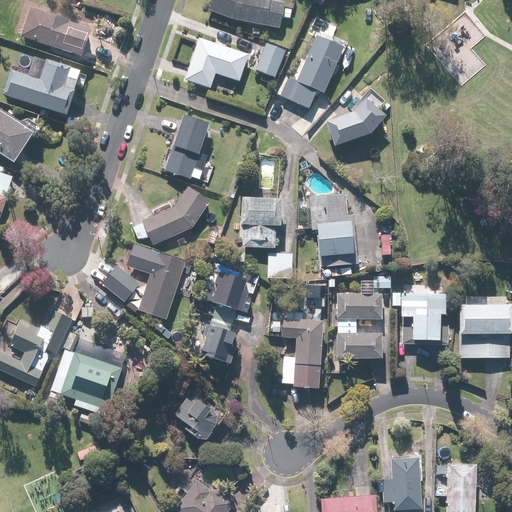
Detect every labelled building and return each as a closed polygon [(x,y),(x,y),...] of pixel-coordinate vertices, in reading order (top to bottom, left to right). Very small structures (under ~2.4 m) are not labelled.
[(214,0),(210,12),(233,20),(281,28),(283,17),(290,18),(292,8),(284,7),(284,4),(271,1),(271,0),(214,0)] [(33,8),(22,37),(84,61),(95,32),(33,8)] [(307,32),(317,36),(299,79),(284,73),(276,95),(310,109),(317,92),(324,95),(345,42),(332,37),(338,22),(315,13),(307,32)] [(250,54),(199,38),(186,79),(212,87),(216,75),(241,83),(250,54)] [(285,51),(268,44),(257,71),(275,78),(285,51)] [(10,68),(1,95),(41,108),(39,114),(48,117),(51,110),(68,116),(83,72),(34,56),(28,74),(10,68)] [(328,120),(337,146),(371,135),(387,117),(366,99),(353,111),(328,120)] [(23,124),(0,108),(0,152),(16,163),(41,127),(28,118),(23,124)] [(212,125),(186,116),(166,171),(191,180),(192,177),(201,180),(204,171),(196,168),(212,125)] [(0,221),(0,220),(0,219),(0,205),(4,207),(14,176),(0,171),(0,221)] [(142,221),(153,246),(193,227),(211,201),(189,186),(174,207),(142,221)] [(317,229),(320,265),(357,263),(354,215),(344,216),(343,196),(311,198),(313,230),(317,229)] [(282,199),(242,197),(241,225),(244,225),(243,247),(276,248),(277,226),(281,227),(282,199)] [(220,234),(210,230),(204,243),(214,247),(220,234)] [(391,235),(382,235),(381,255),(390,255),(391,235)] [(162,254),(134,243),(126,265),(151,274),(138,309),(167,320),(187,263),(174,258),(173,257),(164,254),(162,254)] [(166,244),(162,254),(164,254),(173,257),(174,258),(178,248),(166,244)] [(293,254),(269,253),(268,278),(292,279),(293,254)] [(118,266),(103,284),(125,303),(141,284),(118,266)] [(249,290),(243,289),(246,280),(216,270),(207,300),(248,313),(252,303),(246,301),(249,290)] [(372,279),(372,293),(384,293),(391,294),(391,275),(380,275),(380,279),(372,279)] [(328,283),(314,282),(314,294),(327,295),(328,283)] [(392,306),(402,307),(402,293),(392,292),(392,306)] [(264,295),(257,293),(253,308),(261,310),(264,295)] [(338,319),(357,320),(383,320),(384,293),(372,293),(338,293),(338,319)] [(414,318),(413,340),(440,341),(441,315),(447,315),(447,294),(402,293),(402,307),(401,317),(414,318)] [(486,297),(486,299),(469,298),(468,303),(459,303),(458,357),(511,359),(511,336),(511,334),(511,304),(507,304),(508,297),(486,297)] [(94,308),(82,307),(81,317),(94,318),(94,308)] [(206,320),(211,322),(200,354),(231,365),(237,347),(233,345),(237,332),(231,330),(236,314),(217,307),(214,316),(209,314),(206,320)] [(40,327),(21,319),(6,352),(2,350),(0,353),(0,370),(37,387),(51,354),(47,352),(64,315),(48,308),(40,327)] [(320,388),(324,321),(303,319),(304,313),(284,311),(282,338),(298,339),(297,357),(284,357),(282,386),(320,388)] [(282,313),(273,312),(271,332),(280,333),(282,313)] [(86,321),(76,317),(72,326),(82,331),(86,321)] [(357,320),(338,319),(337,358),(382,359),(383,335),(357,334),(357,320)] [(80,338),(76,352),(122,367),(127,353),(80,338)] [(76,352),(65,349),(51,392),(76,400),(74,406),(107,416),(122,367),(76,352)] [(197,438),(208,439),(226,417),(201,397),(196,403),(188,397),(175,414),(189,425),(186,429),(197,438)] [(145,460),(139,456),(135,462),(142,466),(145,460)] [(418,456),(382,458),(383,480),(379,480),(379,492),(382,492),(383,501),(386,501),(386,511),(398,511),(399,511),(422,510),(418,456)] [(75,457),(56,465),(59,474),(78,466),(75,457)] [(474,511),(476,464),(448,463),(447,473),(441,473),(441,484),(447,485),(446,511),(474,511)] [(198,477),(174,507),(180,511),(229,511),(237,503),(213,484),(211,487),(198,477)] [(322,498),(323,511),(377,511),(377,494),(322,498)]
